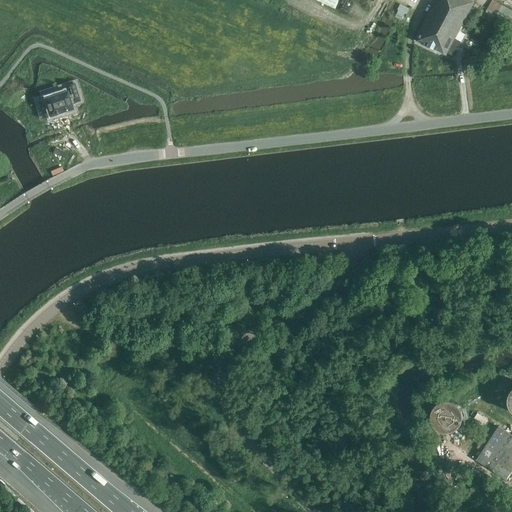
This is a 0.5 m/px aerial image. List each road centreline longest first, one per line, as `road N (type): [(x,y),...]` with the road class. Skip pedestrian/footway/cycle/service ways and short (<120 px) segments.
road 1 (unclassified): [(0,370),(51,311),(130,270),(511,224)]
road 2 (unclassified): [(0,214),(103,161),(511,115)]
road 3 (motorway): [(127,511),(0,401)]
